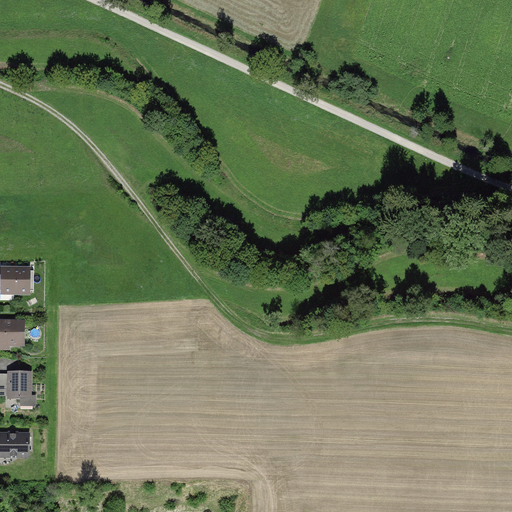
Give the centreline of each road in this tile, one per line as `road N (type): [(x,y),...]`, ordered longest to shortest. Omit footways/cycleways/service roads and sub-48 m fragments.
road 1 (track): [(0,85),(43,106),(97,150),(226,310),(263,338),(290,344),(448,320),(511,331)]
road 2 (track): [(88,0),(511,194)]
